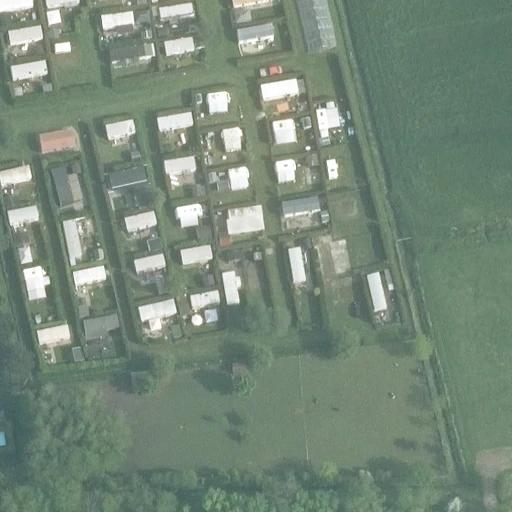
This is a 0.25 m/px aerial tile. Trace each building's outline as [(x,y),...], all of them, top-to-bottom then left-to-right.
[(32,0),(5,0),(8,11),(34,6),(32,0)] [(232,0),(234,9),(270,2),(269,0),(232,0)] [(324,0),(294,0),(307,54),(336,47),(324,0)] [(195,4),(159,7),(160,20),(196,17),(195,4)] [(238,25),(252,21),(248,5),(234,9),(238,25)] [(136,30),(136,24),(151,23),(150,12),(102,15),(104,33),(136,30)] [(10,14),(0,16),(0,23),(1,30),(12,27),(10,14)] [(42,28),(9,31),(10,43),(43,40),(42,28)] [(260,28),(239,30),(241,50),(262,47),(260,28)] [(167,29),(157,31),(158,39),(168,38),(167,29)] [(58,32),(47,34),(49,42),(60,40),(58,32)] [(202,38),(193,40),(195,51),(204,50),(202,38)] [(155,59),(154,46),(110,48),(110,60),(155,59)] [(11,68),(14,81),(50,74),(47,61),(11,68)] [(290,81),(262,83),(264,105),(292,103),(290,81)] [(21,90),(13,91),(15,99),(22,98),(21,90)] [(210,93),(212,116),(232,115),(231,91),(210,93)] [(318,110),(319,130),(341,128),(340,109),(318,110)] [(159,130),(194,128),(193,114),(158,117),(159,130)] [(133,121),(107,126),(109,138),(135,134),(133,121)] [(242,128),(223,131),(226,151),(245,148),(242,128)] [(73,129),(40,136),(43,154),(76,147),(73,129)] [(196,146),(189,148),(191,155),(198,153),(196,146)] [(139,153),(130,155),(132,165),(141,164),(139,153)] [(326,160),(331,182),(350,177),(345,155),(326,160)] [(318,157),(307,159),(309,170),(320,167),(318,157)] [(166,174),(197,171),(196,158),(165,160),(166,174)] [(275,163),(279,186),(301,182),(297,160),(275,163)] [(0,172),(0,179),(2,186),(33,179),(30,165),(0,172)] [(80,166),(71,168),(73,177),(82,175),(80,166)] [(66,167),(51,171),(61,207),(75,203),(66,167)] [(112,189),(149,182),(146,168),(109,175),(112,189)] [(231,170),(233,190),(251,188),(249,168),(231,170)] [(216,175),(208,176),(209,185),(217,184),(216,175)] [(201,188),(191,190),(193,201),(203,199),(201,188)] [(17,198),(3,201),(5,210),(19,207),(17,198)] [(286,225),(306,222),(302,200),(282,204),(286,225)] [(176,208),(179,229),(195,226),(192,206),(176,208)] [(231,235),(266,230),(263,206),(227,211),(231,235)] [(9,210),(9,223),(40,222),(39,209),(9,210)] [(125,219),(128,232),(158,225),(155,213),(125,219)] [(326,214),(320,215),(321,225),(328,224),(326,214)] [(81,233),(88,233),(88,220),(65,221),(67,259),(82,259),(81,233)] [(209,228),(196,231),(199,244),(212,242),(209,228)] [(27,234),(13,237),(15,248),(29,245),(27,234)] [(229,234),(218,236),(220,249),(231,247),(229,234)] [(159,240),(147,243),(150,254),(162,251),(159,240)] [(310,241),(303,242),(304,250),(311,249),(310,241)] [(327,275),(337,273),(331,244),(321,246),(327,275)] [(181,252),(184,267),(214,261),(210,245),(181,252)] [(294,283),(307,281),(303,249),(290,251),(294,283)] [(102,251),(93,253),(95,263),(104,261),(102,251)] [(240,253),(227,255),(228,264),(241,262),(240,253)] [(135,262),(137,273),(167,266),(164,255),(135,262)] [(76,287),(108,280),(105,266),(73,273),(76,287)] [(238,273),(224,274),(227,305),(240,304),(238,273)] [(375,313),(389,311),(384,274),(369,276),(375,313)] [(212,278),(202,280),(204,289),(214,287),(212,278)] [(169,283),(156,286),(159,296),(171,293),(169,283)] [(354,285),(332,287),(334,305),(355,303),(354,285)] [(219,291),(191,297),(194,309),(222,303),(219,291)] [(186,302),(177,304),(180,318),(189,316),(186,302)] [(86,307),(77,309),(80,320),(89,318),(86,307)] [(86,338),(121,332),(118,315),(83,321),(86,338)] [(70,323),(37,333),(41,346),(73,336),(70,323)] [(179,327),(171,329),(174,341),(182,339),(179,327)] [(96,345),(87,347),(89,358),(98,356),(96,345)] [(81,350),(72,352),(74,365),(83,363),(81,350)] [(245,365),(233,367),(234,376),(246,375),(245,365)] [(153,372),(130,375),(132,393),(155,390),(153,372)]
